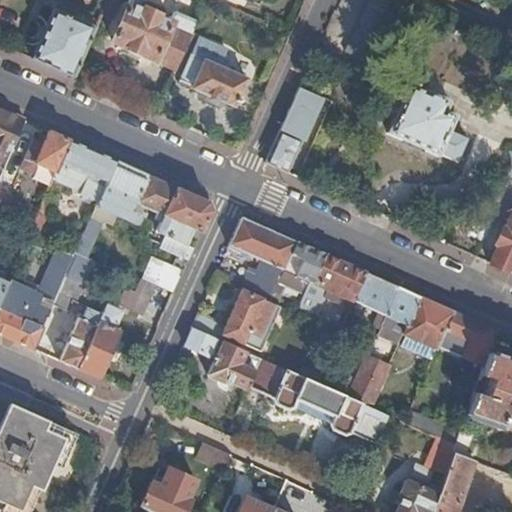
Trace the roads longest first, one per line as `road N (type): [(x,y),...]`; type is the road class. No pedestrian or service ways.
road 1 (tertiary): [(511,312),(237,191)]
road 2 (tertiary): [(237,191),(0,77)]
road 3 (residential): [(137,405),(237,191)]
road 4 (residential): [(137,405),(336,498)]
road 5 (residential): [(323,0),(237,191)]
road 6 (residential): [(0,367),(132,425)]
